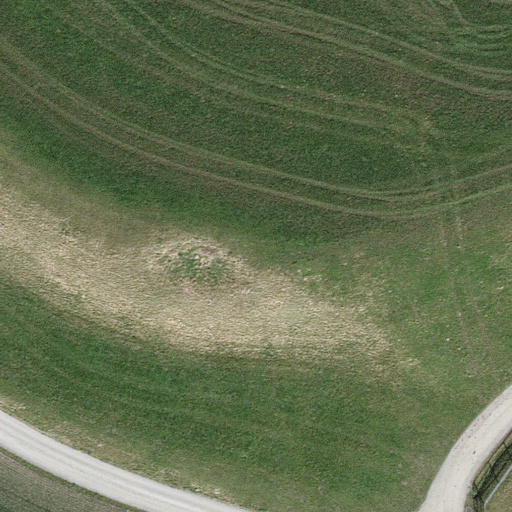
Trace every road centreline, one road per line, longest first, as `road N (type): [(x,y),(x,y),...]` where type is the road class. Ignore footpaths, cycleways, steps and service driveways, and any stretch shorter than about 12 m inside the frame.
road 1 (track): [(0,426),(74,466),(202,511)]
road 2 (track): [(445,511),(469,454),(511,410)]
